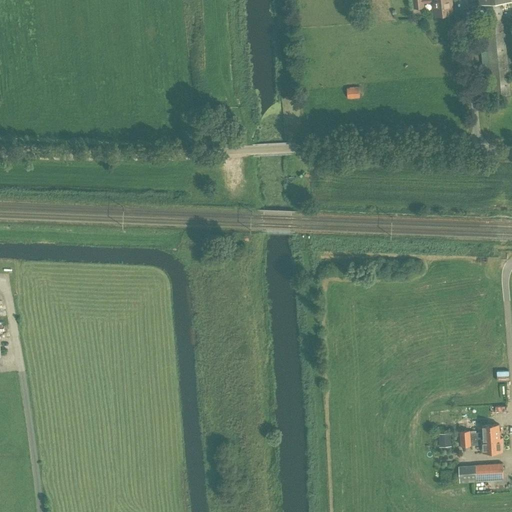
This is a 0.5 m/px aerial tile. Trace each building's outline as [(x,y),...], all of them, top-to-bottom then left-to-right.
[(413,0),(414,3),(414,8),(424,7),(424,2),(433,1),(433,6),(435,6),(435,15),(452,13),(450,0),(413,0)] [(511,93),(501,2),(501,1),(506,0),(511,0),(510,0),(479,0),(480,3),(484,3),(494,95),(511,93)] [(348,97),(359,96),(359,86),(347,87),(348,97)] [(500,437),(499,424),(482,425),(482,432),(470,432),(470,430),(459,430),(460,446),(482,444),(483,451),(502,450),(501,437),(500,437)] [(438,434),(439,447),(451,446),(450,433),(438,434)] [(459,465),(459,483),(476,482),(477,491),(511,489),(511,486),(511,476),(503,476),(503,462),(476,464),(459,465)]
